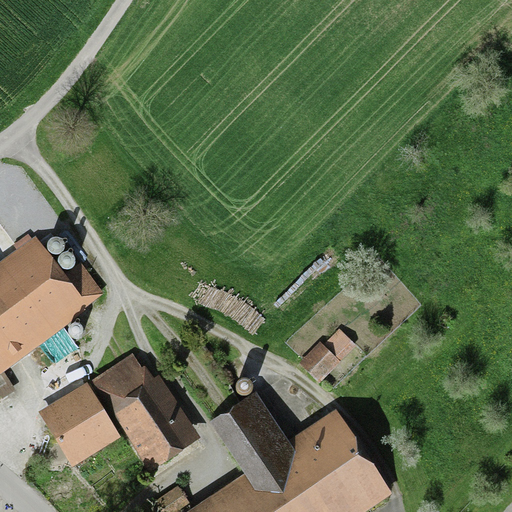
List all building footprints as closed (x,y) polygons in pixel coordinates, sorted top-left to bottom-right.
[(51,239),(47,243),(46,248),(47,252),(51,255),(56,256),(61,254),(64,251),(64,246),(63,242),(60,239),(55,238),(51,239)] [(0,354),(93,286),(77,267),(60,278),(39,250),(3,277),(0,271),(0,354)] [(63,254),(58,258),(57,262),(59,266),(62,270),(67,271),(72,269),(75,265),(76,261),(74,257),(71,254),(67,253),(63,254)] [(79,324),(74,324),(71,326),(68,329),(68,334),(70,338),(73,340),(78,340),(82,338),(85,334),(84,329),(82,326),(79,324)] [(324,391),(360,355),(345,340),(328,356),(325,352),(305,372),(324,391)] [(137,365),(98,387),(131,442),(156,481),(205,450),(164,387),(159,390),(152,379),(148,382),(137,365)] [(4,373),(0,375),(0,392),(3,396),(14,388),(4,373)] [(247,379),(243,379),(239,381),(237,384),(237,389),(239,394),(242,396),(246,396),(251,394),(253,390),(253,385),(251,381),(247,379)] [(80,475),(131,442),(98,387),(47,423),(80,475)] [(385,511),(397,505),(341,422),(294,453),(262,406),(218,436),(251,485),(210,511),(385,511)] [(162,511),(194,511),(183,495),(161,510),(162,511)]
